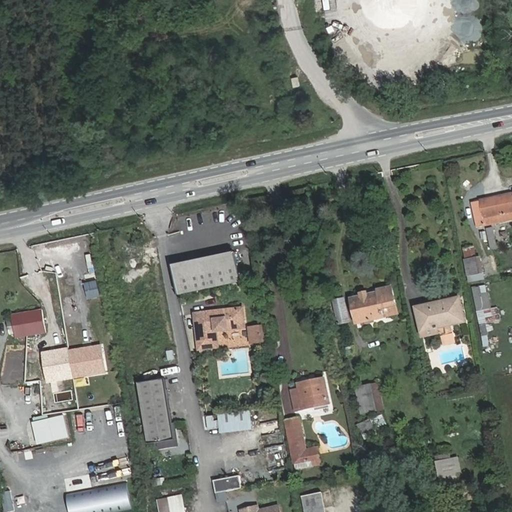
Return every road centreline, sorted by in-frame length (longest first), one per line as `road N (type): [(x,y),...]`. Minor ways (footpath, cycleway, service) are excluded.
road 1 (secondary): [(511,116),(0,227)]
road 2 (unknown): [(149,194),(199,511)]
road 3 (unknown): [(17,223),(29,273),(67,345)]
